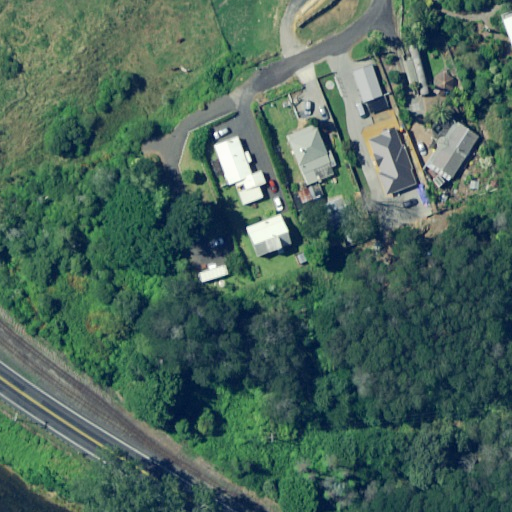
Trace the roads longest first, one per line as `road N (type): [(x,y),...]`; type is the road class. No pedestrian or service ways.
road 1 (trunk): [(214,511),(0,373)]
road 2 (residential): [(246,81),(304,63),(328,42),(352,0)]
